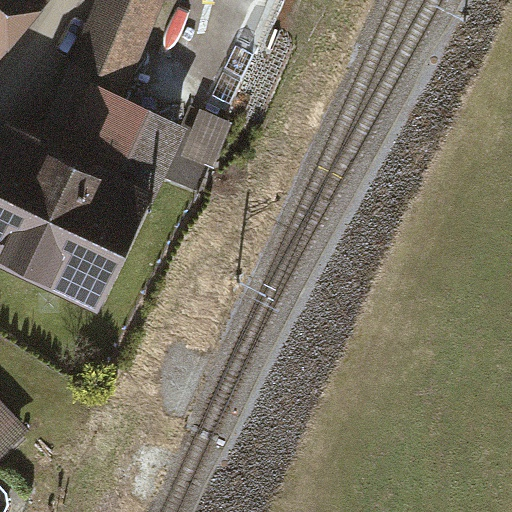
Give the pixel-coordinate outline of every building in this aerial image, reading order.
[(0,0),(0,50),(41,0),(0,0)] [(96,0),(73,58),(132,81),(164,0),(96,0)] [(132,81),(73,58),(44,125),(122,162),(152,99),(129,89),(132,81)] [(5,107),(0,117),(0,253),(102,300),(188,118),(152,99),(122,162),(44,125),(5,107)] [(200,105),(183,152),(216,164),(233,118),(200,105)] [(0,394),(0,447),(4,452),(31,425),(0,394)]
